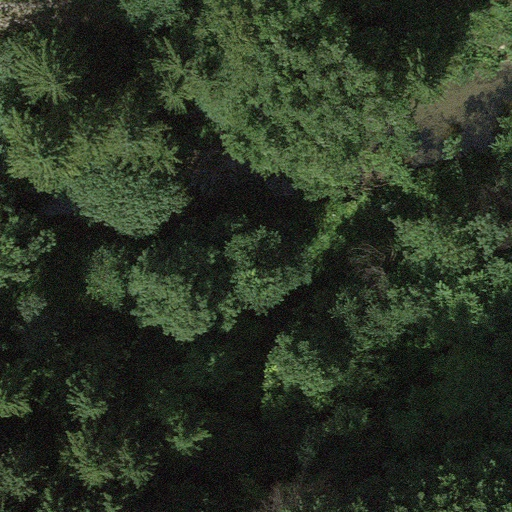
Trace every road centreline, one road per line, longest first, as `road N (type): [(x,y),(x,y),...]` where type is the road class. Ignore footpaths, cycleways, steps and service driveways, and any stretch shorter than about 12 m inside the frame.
road 1 (track): [(0,301),(169,306),(355,286),(511,231)]
road 2 (track): [(0,21),(190,0)]
